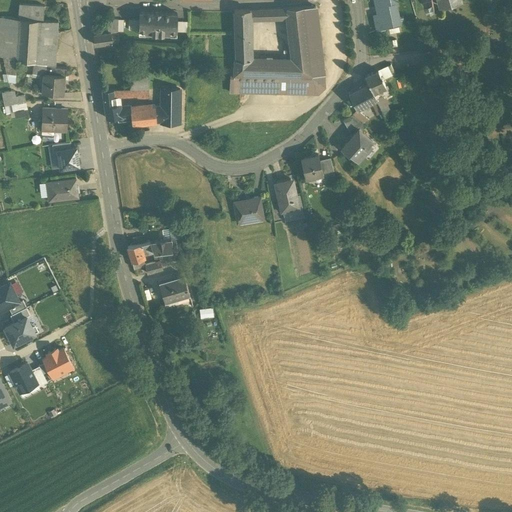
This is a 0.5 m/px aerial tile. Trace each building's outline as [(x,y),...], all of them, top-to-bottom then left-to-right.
[(374,0),(377,15),(373,15),(377,32),(401,26),(396,3),(398,3),(397,0),(374,0)] [(44,6),(19,5),(18,20),(20,20),(20,19),(38,21),(43,21),(44,6)] [(323,77),(315,7),(303,8),(304,17),(310,62),(311,77),(323,77)] [(303,8),(250,11),(250,20),(288,18),(304,17),(303,8)] [(250,11),(234,12),(235,60),(250,61),(250,60),(251,47),(250,20),(250,11)] [(177,15),(139,13),(138,21),(138,31),(138,32),(145,32),(145,35),(169,36),(170,33),(177,33),(177,22),(177,15)] [(304,17),(288,18),(293,61),(310,62),(304,17)] [(18,20),(0,18),(0,56),(18,60),(20,20),(18,20)] [(38,21),(20,19),(20,20),(18,60),(34,63),(35,63),(38,21)] [(43,21),(38,21),(35,63),(45,65),(57,67),(58,66),(58,22),(43,21)] [(118,21),(108,21),(106,34),(118,33),(118,21)] [(106,34),(93,35),(94,46),(119,42),(118,33),(106,34)] [(235,60),(234,76),(311,77),(310,62),(293,61),(250,60),(250,61),(235,60)] [(35,63),(34,63),(32,74),(40,76),(44,76),(45,65),(35,63)] [(57,67),(45,65),(44,76),(40,76),(39,92),(44,94),(62,95),(63,86),(65,86),(67,70),(56,68),(57,67)] [(16,82),(17,75),(5,74),(4,82),(16,82)] [(324,88),(323,77),(311,77),(234,76),(228,76),(229,95),(284,95),(284,97),(318,97),(324,88)] [(149,78),(131,78),(131,90),(137,90),(149,90),(149,78)] [(369,85),(349,95),(358,111),(377,102),(373,94),(369,85)] [(180,90),(162,89),(161,107),(163,107),(162,122),(162,124),(180,124),(180,90)] [(131,90),(102,91),(103,99),(113,98),(121,97),(137,97),(137,90),(131,90)] [(25,96),(12,99),(14,105),(27,102),(25,96)] [(114,106),(113,98),(103,99),(106,120),(118,118),(119,123),(132,121),(131,109),(131,107),(121,109),(121,106),(114,106)] [(14,105),(13,105),(15,112),(27,109),(26,103),(14,105)] [(155,107),(131,109),(132,121),(132,125),(156,123),(156,122),(155,107)] [(67,110),(43,109),(42,127),(53,127),(53,132),(66,133),(67,110)] [(369,121),(358,111),(353,116),(363,125),(369,121)] [(363,125),(353,116),(343,122),(349,132),(354,130),(357,132),(359,130),(362,133),(366,128),(363,125)] [(357,132),(342,150),(354,161),(359,165),(364,159),(368,155),(367,155),(372,149),(369,146),(373,142),(362,133),(359,130),(357,132)] [(53,153),(57,152),(70,150),(69,144),(52,146),(53,153)] [(76,149),(70,150),(57,152),(60,170),(79,167),(76,149)] [(319,156),(302,160),(306,180),(324,176),(324,175),(321,162),(319,156)] [(331,160),(321,162),(324,175),(334,173),(331,160)] [(295,196),(291,180),(277,184),(280,199),(278,199),(282,214),(301,209),(298,195),(295,196)] [(75,181),(46,185),(49,203),(60,201),(59,199),(77,196),(77,195),(79,195),(78,189),(76,189),(75,181)] [(253,199),(235,202),(238,220),(263,216),(260,198),(253,199)] [(171,241),(172,251),(181,250),(180,245),(179,239),(171,241)] [(171,241),(150,243),(154,253),(158,253),(172,251),(171,241)] [(150,243),(141,246),(144,256),(153,253),(154,253),(150,243)] [(141,246),(127,248),(132,263),(144,260),(143,256),(144,256),(141,246)] [(160,262),(161,265),(180,260),(178,250),(172,251),(158,253),(160,262)] [(156,264),(145,267),(147,276),(163,271),(161,265),(160,262),(156,264)] [(185,276),(160,284),(165,300),(174,297),(175,301),(190,296),(185,276)] [(0,312),(9,308),(20,302),(19,302),(9,283),(0,287),(0,312)] [(190,296),(175,301),(174,297),(165,300),(166,301),(165,307),(189,307),(193,306),(190,296)] [(9,308),(12,314),(26,307),(23,300),(19,302),(20,302),(9,308)] [(26,307),(12,314),(10,315),(14,322),(27,316),(30,314),(26,307)] [(211,308),(201,309),(202,319),(212,318),(211,308)] [(35,333),(27,316),(14,322),(5,327),(14,344),(35,333)] [(44,358),(46,362),(54,377),(54,378),(74,368),(64,348),(59,350),(58,347),(47,352),(49,355),(44,358)] [(8,371),(19,392),(38,383),(38,382),(32,369),(28,361),(8,371)] [(46,362),(39,365),(47,381),(54,377),(46,362)] [(39,365),(32,369),(38,382),(38,383),(39,385),(47,381),(39,365)] [(0,380),(0,406),(11,401),(0,380)]
